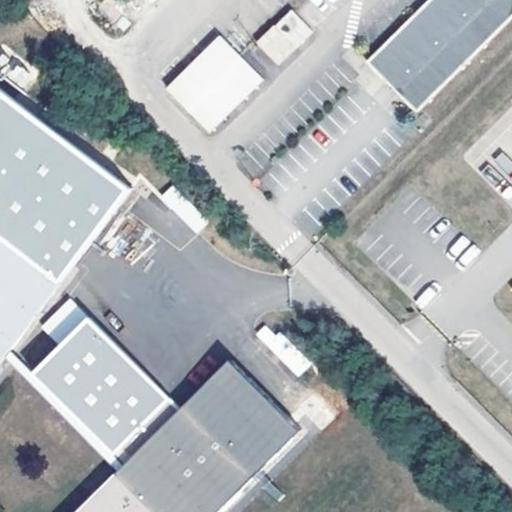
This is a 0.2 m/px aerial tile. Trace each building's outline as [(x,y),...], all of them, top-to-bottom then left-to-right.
[(385,69),(381,74),(418,109),(511,15),(511,0),(393,0),(350,44),(370,62),(374,58),(385,69)] [(278,66),(314,32),(291,8),(255,43),(278,66)] [(218,34),(164,89),(210,134),(264,79),(218,34)] [(374,58),(370,62),(381,74),(385,69),(374,58)] [(191,235),(206,224),(175,183),(160,194),(191,235)] [(0,511),(221,511),(303,431),(233,360),(79,511),(0,511),(0,366),(63,283),(0,235),(0,511)] [(298,377),(312,364),(268,321),(255,334),(298,377)]
